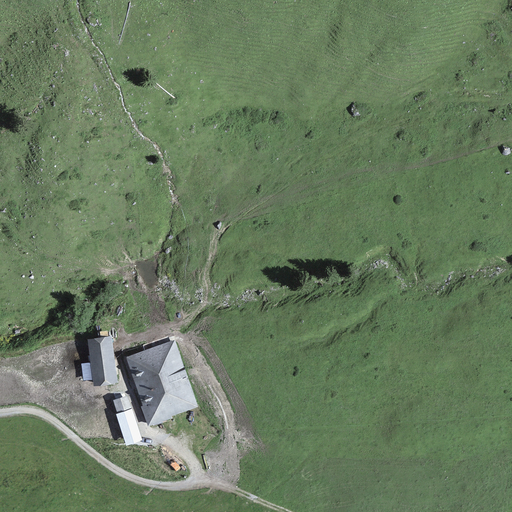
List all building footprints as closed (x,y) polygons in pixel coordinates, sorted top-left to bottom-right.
[(81,366),(84,384),(94,382),(95,389),(119,386),(111,338),(87,342),(91,364),(81,366)] [(199,410),(174,341),(124,360),(149,428),(199,410)] [(133,415),(127,397),(112,403),(118,420),(133,415)] [(139,432),(133,415),(118,420),(124,437),(139,432)] [(177,451),(168,457),(177,469),(185,463),(177,451)]
